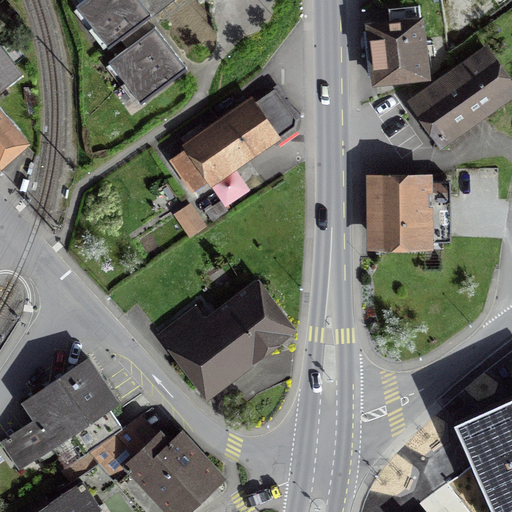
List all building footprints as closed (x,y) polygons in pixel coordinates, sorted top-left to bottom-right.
[(147,17),(151,14),(139,0),(84,0),(79,4),(111,45),(121,37),(129,47),(111,60),(143,101),(186,67),(147,17)] [(168,0),(139,0),(151,14),(168,0)] [(369,25),(375,81),(426,75),(418,5),(388,9),(390,23),(369,25)] [(0,91),(20,75),(0,49),(0,91)] [(413,100),(442,142),(511,92),(511,89),(484,49),(413,100)] [(270,136),(273,141),(294,126),(295,118),(274,88),(172,159),(193,189),(270,136)] [(1,117),(0,117),(0,164),(24,143),(1,117)] [(450,180),(376,180),(377,241),(451,240),(450,180)] [(188,207),(177,214),(189,232),(200,225),(188,207)] [(162,336),(201,388),(281,327),(256,293),(208,329),(195,311),(162,336)] [(66,466),(122,427),(108,407),(118,400),(89,357),(22,402),(34,419),(1,442),(4,446),(13,440),(28,462),(52,445),(66,466)] [(511,511),(511,401),(461,424),(500,511),(511,511)] [(34,511),(139,511),(141,511),(112,479),(146,448),(125,425),(122,427),(66,466),(77,483),(34,511)] [(160,434),(146,448),(112,479),(141,511),(142,511),(180,511),(221,475),(183,433),(170,445),(160,434)]
